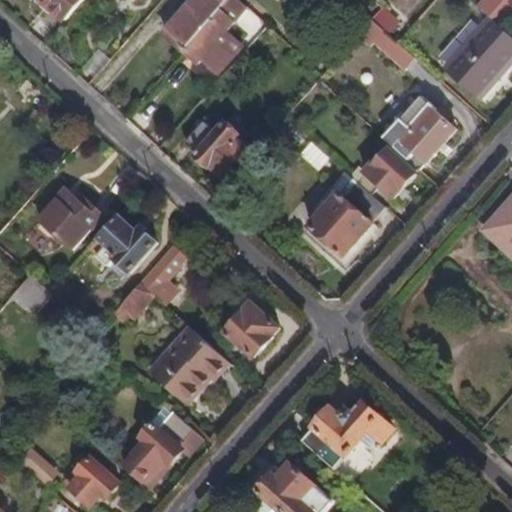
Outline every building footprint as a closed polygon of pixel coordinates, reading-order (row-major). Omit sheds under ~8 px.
[(40,0),(65,22),(85,0),(40,0)] [(185,53),(231,0),(198,0),(166,36),(185,53)] [(219,75),(242,48),(226,34),(248,9),(237,0),(231,0),(185,53),(199,66),(204,61),(219,75)] [(511,0),(486,0),(480,7),(493,20),(504,29),(511,20),(511,0)] [(397,23),(382,10),(372,22),(386,35),(397,23)] [(484,98),(511,66),(511,36),(504,29),(493,20),(450,68),(484,98)] [(386,35),(372,22),(357,39),(369,49),(373,44),(405,71),(415,59),(397,44),(386,35)] [(220,103),(240,82),(229,71),(210,93),(220,103)] [(457,132),(437,114),(439,111),(425,98),(386,142),(389,144),(419,171),(421,173),(457,132)] [(298,131),(286,120),(273,134),(278,138),(285,130),(293,136),(298,131)] [(244,146),(238,141),(241,138),(227,125),(217,136),(205,124),(186,145),(198,156),(196,158),(210,171),(212,169),(224,180),(247,156),(240,150),(244,146)] [(418,176),(416,174),(419,171),(389,144),(386,148),(380,143),(368,156),(366,153),(355,165),(349,160),(341,169),(347,174),(355,181),(373,197),(381,188),(396,201),(418,176)] [(331,160),(313,144),(302,157),(320,173),(331,160)] [(322,218),(355,181),(347,174),(334,189),(314,211),(322,218)] [(371,227),(387,209),(373,197),(355,181),(322,218),(312,230),(345,259),(373,228),(371,227)] [(84,242),(115,208),(102,196),(96,203),(71,182),(47,209),(84,242)] [(511,205),(489,232),(511,253),(511,205)] [(131,274),(158,244),(143,230),(138,235),(119,217),(91,248),(111,267),(116,261),(131,274)] [(178,293),(166,282),(185,261),(172,250),(154,271),(156,274),(144,287),(157,297),(166,306),(178,293)] [(34,317),(54,295),(51,293),(32,276),(13,298),(34,317)] [(136,320),(157,297),(144,287),(142,285),(116,315),(125,324),(132,316),(136,320)] [(255,359),(281,330),(253,305),(227,334),(255,359)] [(212,382),(229,363),(191,328),(152,372),(188,404),(210,380),(212,382)] [(346,458),(370,431),(382,443),(394,430),(365,404),(347,423),(331,409),(302,442),(323,461),(335,447),(346,458)] [(147,486),(195,431),(169,408),(164,413),(158,408),(146,421),(152,426),(131,451),(134,454),(123,465),(131,472),(147,486)] [(108,499),(131,472),(123,465),(102,447),(78,474),(82,477),(71,489),(91,506),(102,494),(108,499)] [(34,449),(21,462),(47,486),(60,472),(34,449)] [(323,511),(332,503),(290,466),(276,481),(271,477),(257,493),(260,496),(250,508),(248,511),(323,511)]
